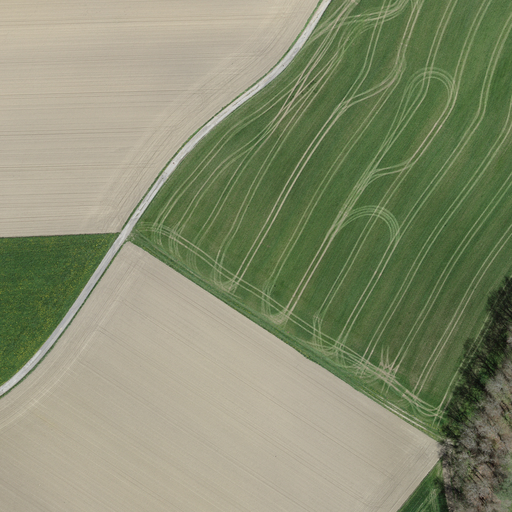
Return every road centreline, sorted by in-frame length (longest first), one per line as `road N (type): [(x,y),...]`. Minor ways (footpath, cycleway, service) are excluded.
road 1 (track): [(328,0),(282,65),(174,163),(52,339),(0,391)]
road 2 (track): [(128,229),(448,444),(452,511)]
